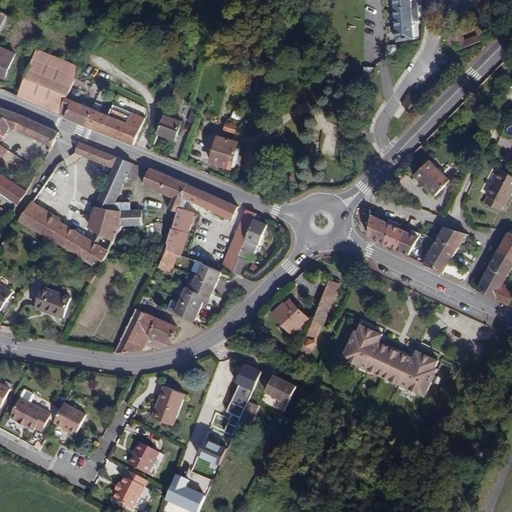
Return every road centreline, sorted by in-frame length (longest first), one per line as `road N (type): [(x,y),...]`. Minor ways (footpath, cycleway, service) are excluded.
road 1 (tertiary): [(313,239),(223,330),(171,357),(119,363),(0,343)]
road 2 (tertiary): [(304,221),(0,98)]
road 3 (residential): [(358,194),(466,225),(493,242),(466,296)]
road 4 (residential): [(123,414),(84,484),(0,439)]
road 5 (residential): [(395,155),(383,143),(381,123),(429,53),(436,0)]
road 6 (tertiary): [(511,36),(395,155)]
road 7 (secondary): [(466,296),(335,234)]
road 8 (unknown): [(140,157),(154,114),(151,96),(90,55)]
road 9 (unknown): [(466,225),(511,99)]
